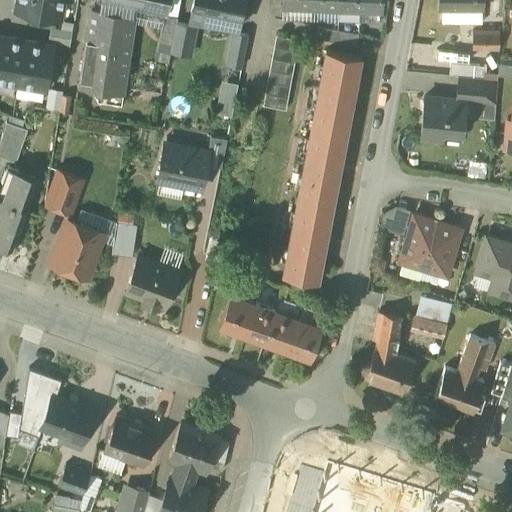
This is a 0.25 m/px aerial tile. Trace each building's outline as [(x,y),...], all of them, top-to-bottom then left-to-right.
[(64,0),(17,0),(16,9),(61,17),(64,0)] [(131,1),(126,0),(102,0),(100,9),(92,7),(80,86),(123,93),(135,14),(129,13),(131,1)] [(168,0),(126,0),(131,1),(167,8),(168,0)] [(194,0),(192,13),(212,17),(213,11),(240,16),(243,0),(194,0)] [(482,0),(440,0),(440,8),(482,8),(482,0)] [(178,17),(164,14),(155,59),(169,62),(171,50),(177,23),(178,17)] [(196,27),(177,23),(171,50),(191,54),(196,27)] [(339,29),(318,25),(316,37),(337,41),(339,29)] [(359,33),(339,29),(337,41),(357,45),(359,33)] [(499,30),(473,30),(473,48),(474,48),(499,48),(499,30)] [(235,32),(228,64),(242,67),(249,35),(235,32)] [(299,39),(277,35),(274,46),(275,46),(297,51),(299,39)] [(27,40),(2,36),(0,45),(0,81),(19,85),(27,40)] [(53,45),(27,40),(19,85),(45,89),(48,73),(50,74),(52,62),(50,61),(53,45)] [(297,51),(275,46),(273,58),(295,62),(297,51)] [(499,48),(474,48),(474,61),(499,61),(499,48)] [(361,56),(327,49),(313,124),(346,130),(361,56)] [(295,62),(273,58),(271,70),(293,74),(295,62)] [(293,74),(271,70),(269,82),(291,86),(293,74)] [(498,79),(467,76),(465,100),(466,100),(466,101),(496,104),(498,79)] [(291,86),(269,82),(267,93),(289,98),(291,86)] [(289,98),(267,93),(264,105),(286,109),(289,98)] [(465,100),(425,96),(421,136),(443,138),(443,131),(463,133),(466,101),(466,100),(465,100)] [(28,129),(7,122),(0,143),(0,156),(16,162),(28,129)] [(346,130),(313,124),(299,197),(332,204),(346,130)] [(165,141),(158,178),(200,187),(207,150),(165,141)] [(3,198),(0,196),(0,244),(7,247),(15,223),(20,224),(26,206),(25,206),(35,175),(14,168),(3,198)] [(83,179),(58,170),(46,204),(71,213),(83,179)] [(332,204),(299,197),(284,272),(318,279),(332,204)] [(437,221),(414,214),(400,259),(423,266),(437,221)] [(103,231),(68,218),(52,262),(87,275),(103,231)] [(138,224),(117,221),(112,253),(133,256),(138,224)] [(460,228),(437,221),(423,266),(446,274),(460,228)] [(511,244),(482,236),(471,274),(490,280),(486,294),(511,301),(511,244)] [(177,271),(138,256),(125,290),(165,304),(177,271)] [(256,302),(231,293),(220,323),(245,333),(256,302)] [(276,309),(256,302),(245,333),(265,340),(276,309)] [(296,316),(276,309),(265,340),(285,347),(296,316)] [(400,315),(379,310),(374,337),(378,338),(377,344),(393,350),(400,315)] [(296,316),(285,347),(310,356),(321,325),(296,316)] [(495,342),(471,334),(457,370),(476,377),(480,367),(486,369),(495,342)] [(377,344),(376,344),(365,376),(405,390),(416,358),(393,350),(377,344)] [(511,363),(511,364),(502,396),(511,399),(511,363)] [(457,370),(446,366),(435,396),(473,410),(474,407),(480,409),(485,396),(478,394),(484,379),(476,377),(457,370)] [(94,408),(53,393),(41,426),(62,433),(60,439),(80,446),(94,408)] [(0,409),(0,445),(3,447),(9,412),(0,409)] [(134,420),(117,414),(104,449),(144,463),(156,430),(133,422),(134,420)] [(219,435),(181,422),(169,456),(180,459),(174,476),(190,482),(197,466),(207,469),(219,435)] [(91,472),(66,463),(59,483),(83,492),(91,472)] [(399,497),(300,467),(287,511),(394,511),(395,511),(399,497)] [(174,476),(170,475),(157,511),(197,511),(206,488),(190,482),(174,476)] [(132,484),(127,502),(122,500),(118,511),(143,511),(149,489),(132,484)] [(78,511),(80,507),(54,502),(52,511),(78,511)]
